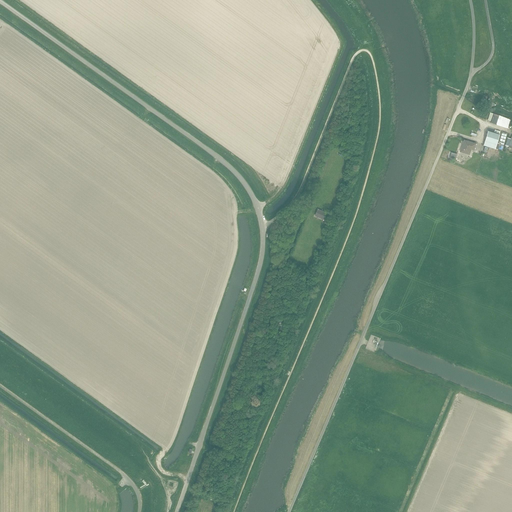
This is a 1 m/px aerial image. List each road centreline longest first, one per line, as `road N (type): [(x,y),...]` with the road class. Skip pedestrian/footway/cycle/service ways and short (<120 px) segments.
road 1 (unclassified): [(176,511),(261,259),(259,210),(212,152),(0,2)]
road 2 (unclassified): [(138,511),(124,475),(0,385)]
